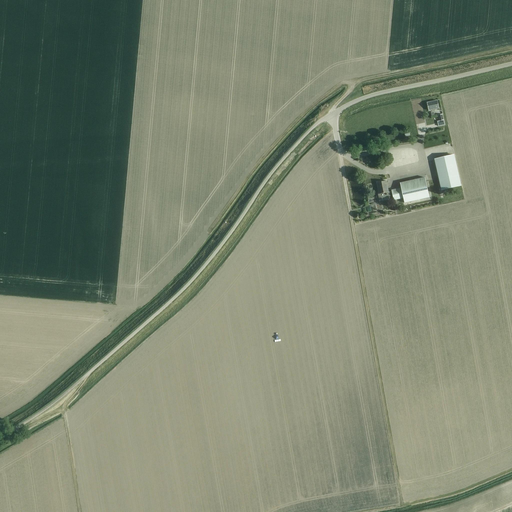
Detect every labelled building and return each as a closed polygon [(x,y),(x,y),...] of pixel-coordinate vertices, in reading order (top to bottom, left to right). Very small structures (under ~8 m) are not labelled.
[(429,111),(439,108),(437,101),(427,103),(429,111)] [(441,190),(461,185),(454,156),(435,160),(441,190)] [(419,170),(400,173),(401,180),(426,175),(425,172),(420,173),(419,170)] [(392,192),(389,192),(389,196),(393,196),(394,200),(404,198),(405,203),(430,198),(425,178),(400,183),(401,188),(392,190),(392,192)] [(386,181),(377,183),(379,194),(378,194),(379,198),(380,200),(390,198),(389,196),(389,192),(386,181)] [(223,228),(218,225),(212,233),(217,237),(223,228)]
